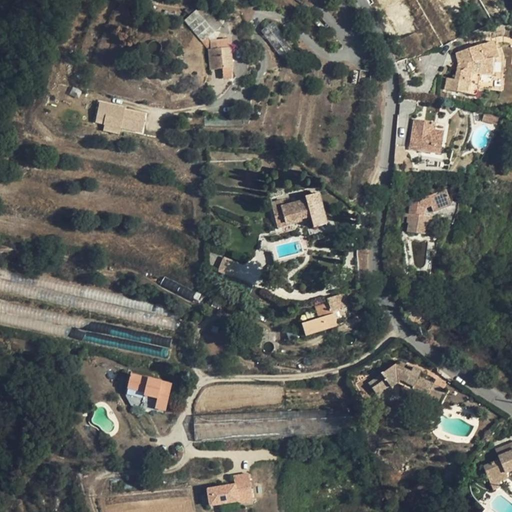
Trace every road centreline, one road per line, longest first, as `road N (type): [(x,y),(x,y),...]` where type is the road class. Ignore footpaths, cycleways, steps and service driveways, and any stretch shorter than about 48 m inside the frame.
road 1 (residential): [(398,333),(347,368),(197,383),(177,475),(47,446)]
road 2 (residential): [(398,333),(372,192),(381,22),(361,0)]
road 3 (unknown): [(332,0),(350,52),(337,59),(319,54),(280,19),(246,14),(259,73),(249,91),(212,105)]
road 4 (residential): [(511,410),(398,333)]
